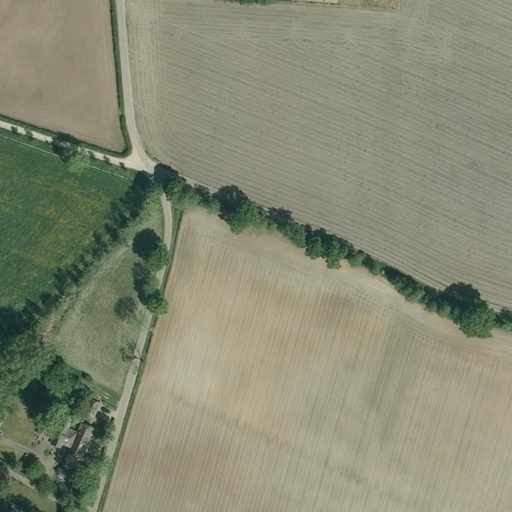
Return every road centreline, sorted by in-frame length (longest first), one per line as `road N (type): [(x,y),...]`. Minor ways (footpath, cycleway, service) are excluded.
road 1 (unclassified): [(511,312),(148,169)]
road 2 (unclassified): [(91,511),(167,238),(165,200),(148,169)]
road 3 (unclassified): [(148,169),(127,111),(118,0)]
road 4 (unclassified): [(148,169),(0,123)]
